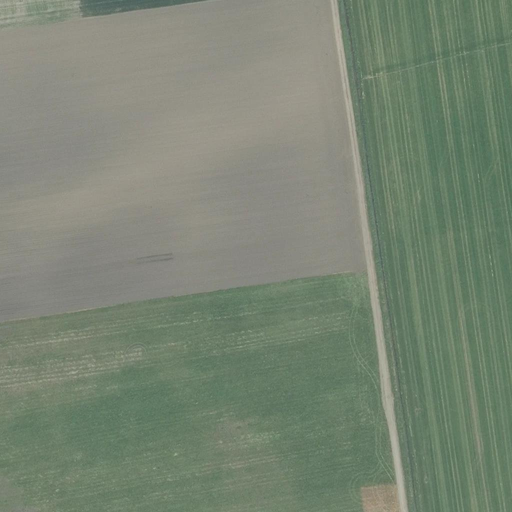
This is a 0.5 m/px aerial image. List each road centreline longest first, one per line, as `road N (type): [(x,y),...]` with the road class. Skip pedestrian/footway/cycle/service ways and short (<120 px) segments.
road 1 (unclassified): [(404,511),(364,210)]
road 2 (track): [(364,210),(333,0)]
